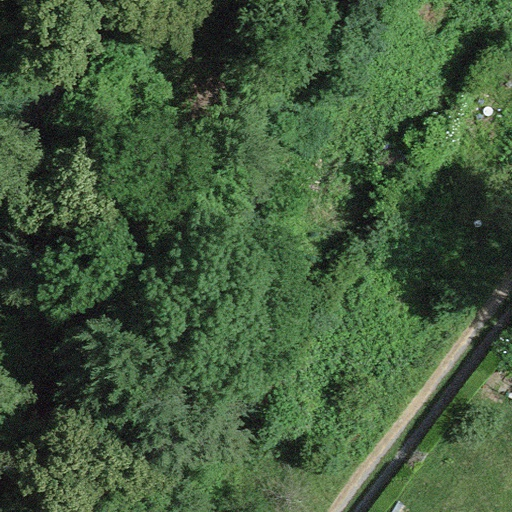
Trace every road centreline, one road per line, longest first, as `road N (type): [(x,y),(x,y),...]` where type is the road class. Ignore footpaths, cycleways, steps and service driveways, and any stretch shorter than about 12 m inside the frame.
road 1 (track): [(349,511),(511,302)]
road 2 (unclassified): [(90,0),(0,221)]
